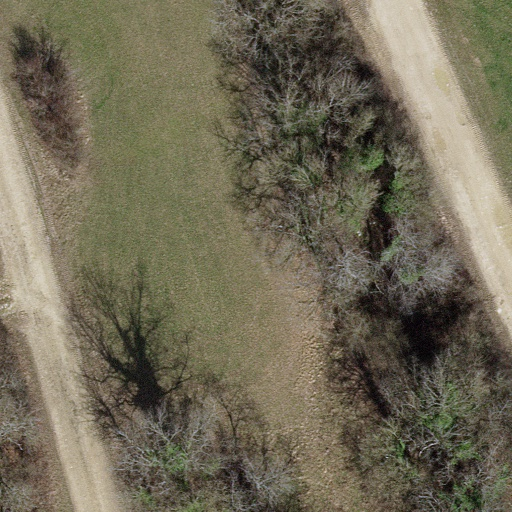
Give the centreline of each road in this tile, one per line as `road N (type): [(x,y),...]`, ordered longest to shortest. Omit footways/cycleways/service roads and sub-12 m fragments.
road 1 (track): [(0,169),(94,511)]
road 2 (track): [(511,300),(389,0)]
